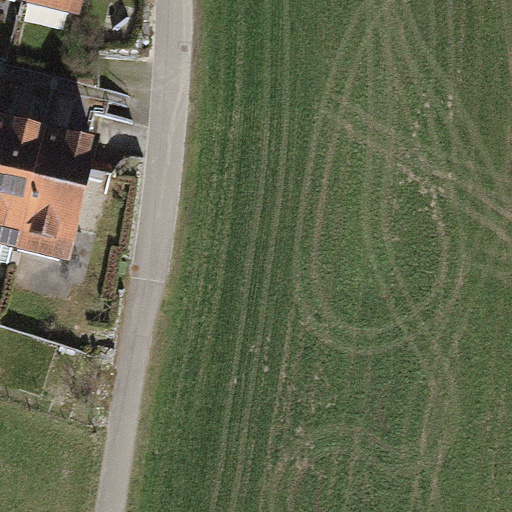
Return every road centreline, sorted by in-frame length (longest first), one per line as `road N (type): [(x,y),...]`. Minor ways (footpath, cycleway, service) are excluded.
road 1 (track): [(118,511),(165,170)]
road 2 (residential): [(173,0),(165,170)]
